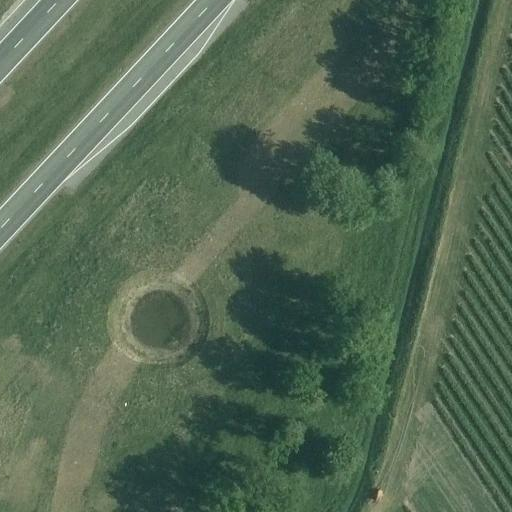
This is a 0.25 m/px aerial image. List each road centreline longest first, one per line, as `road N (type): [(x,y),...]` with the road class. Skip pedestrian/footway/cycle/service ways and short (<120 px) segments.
road 1 (track): [(370,511),(459,179)]
road 2 (trunk): [(0,228),(215,0)]
